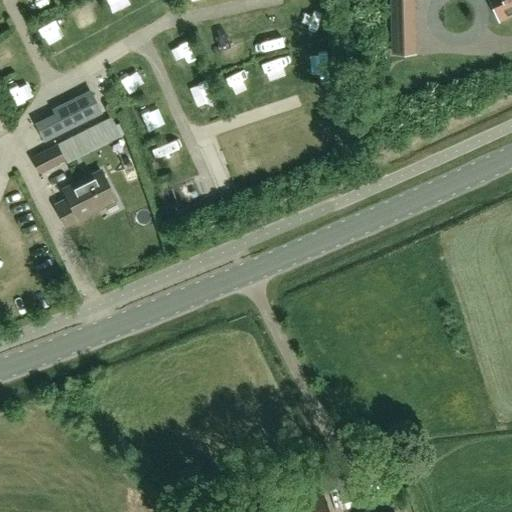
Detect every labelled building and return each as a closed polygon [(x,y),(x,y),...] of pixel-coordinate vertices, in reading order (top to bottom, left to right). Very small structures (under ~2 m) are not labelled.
[(411,0),(391,0),(393,54),(413,53),(411,0)] [(511,0),(490,0),(499,18),(511,11),(511,0)] [(94,93),(34,122),(46,147),(106,118),(94,93)] [(39,174),(45,170),(66,159),(58,142),(30,156),(39,174)] [(67,196),(55,202),(65,222),(93,207),(92,206),(114,195),(100,168),(63,187),(67,196)] [(282,511),(327,511),(319,488),(279,503),(282,511)]
